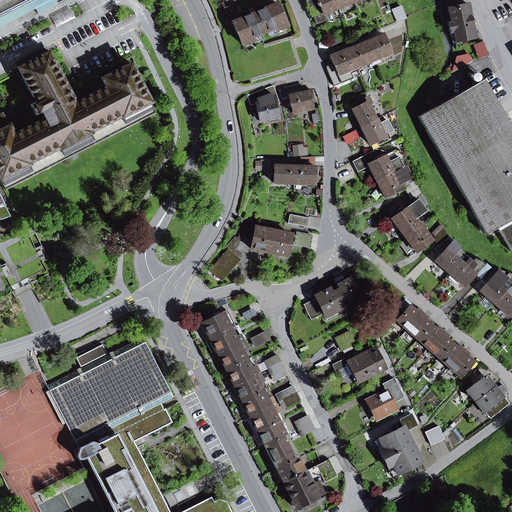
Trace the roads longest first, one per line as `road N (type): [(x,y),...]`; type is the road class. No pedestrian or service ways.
road 1 (tertiary): [(170,295),(172,329),(264,511)]
road 2 (residential): [(284,293),(289,347),(366,506)]
road 3 (tertiary): [(224,96),(233,140),(228,196),(170,295)]
road 4 (residential): [(345,248),(372,260),(511,382)]
road 5 (residential): [(170,295),(146,296),(0,359)]
road 6 (residential): [(318,70),(331,206),(345,248)]
road 7 (residential): [(511,415),(366,506)]
